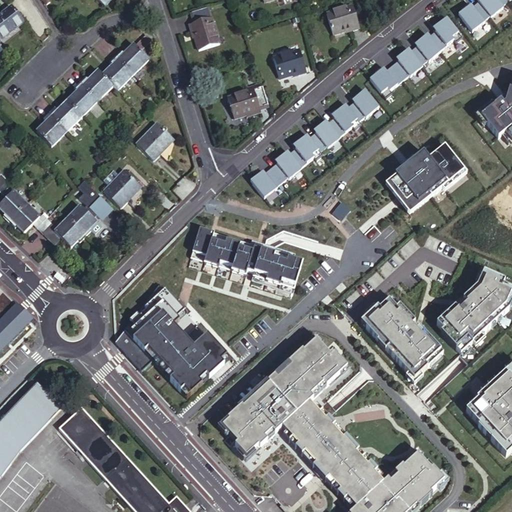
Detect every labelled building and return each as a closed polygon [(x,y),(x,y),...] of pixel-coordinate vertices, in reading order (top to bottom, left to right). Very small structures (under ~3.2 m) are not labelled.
[(509,2),(507,0),(477,0),(479,2),(490,16),(491,17),(497,12),(496,11),(509,2)] [(490,16),(479,2),(473,7),(471,4),(459,14),(472,32),(485,22),(484,21),(490,16)] [(0,38),(1,39),(24,21),(11,5),(0,13),(0,38)] [(354,9),(329,18),(335,37),(353,32),(353,34),(361,32),(354,9)] [(429,36),(429,37),(440,51),(454,41),(456,44),(463,38),(447,18),(433,29),(435,32),(429,36)] [(216,19),(192,27),(194,35),(197,34),(203,52),(224,45),(216,19)] [(411,51),(410,51),(422,66),(422,65),(428,61),(429,62),(441,52),(440,51),(429,37),(429,36),(428,34),(415,44),(417,46),(411,51)] [(147,35),(136,45),(142,51),(153,41),(147,35)] [(122,51),(116,57),(133,74),(149,59),(142,51),(136,45),(135,44),(125,54),(122,51)] [(398,61),(392,66),(403,80),(409,75),(410,76),(423,66),(422,65),(422,66),(410,51),(411,51),(409,49),(396,59),(398,61)] [(302,53),(278,61),(284,81),(301,76),(301,78),(309,75),(302,53)] [(116,57),(110,62),(113,65),(103,75),(114,86),(118,89),(133,74),(116,57)] [(391,90),(403,80),(392,66),(386,71),(384,68),(370,79),(386,99),(393,93),(391,90)] [(86,77),(80,82),(99,101),(114,86),(103,75),(99,70),(89,79),(86,77)] [(77,91),(68,100),(83,116),(99,101),(80,82),(74,88),(77,91)] [(501,101),(481,117),(498,138),(504,133),(511,142),(511,90),(508,101),(504,105),(501,101)] [(348,107),(359,121),(364,117),(365,118),(378,108),(364,91),(351,101),(353,103),(348,107)] [(258,94),(232,102),(238,122),(256,117),(257,120),(266,117),(258,94)] [(68,100),(58,110),(56,107),(50,112),(68,130),(83,116),(68,100)] [(328,123),(339,137),(340,138),(345,134),(345,133),(351,127),(354,130),(361,124),(359,121),(348,107),(346,104),(331,116),(333,118),(328,123)] [(52,146),(68,130),(50,112),(44,118),(47,121),(36,131),(52,146)] [(309,138),(320,152),(339,137),(328,123),(326,121),(313,131),(315,133),(309,138)] [(158,123),(138,144),(154,160),(175,140),(158,123)] [(289,153),(300,168),(313,157),(315,161),(323,155),(320,152),(309,138),(307,135),(293,146),(295,149),(289,153)] [(429,194),(431,196),(464,170),(444,145),(428,158),(423,152),(395,174),(396,175),(388,181),(410,209),(429,194)] [(276,163),(270,168),(281,182),(288,177),(288,178),(301,168),(300,168),(289,153),(287,151),(275,161),(276,163)] [(281,182),(270,168),(264,173),(263,170),(250,180),(264,198),(276,188),(276,187),(281,182)] [(127,170),(106,191),(122,208),(143,186),(127,170)] [(0,185),(0,191),(3,194),(9,188),(12,184),(7,179),(0,185)] [(409,214),(431,196),(429,194),(410,209),(388,181),(385,184),(409,214)] [(9,188),(3,194),(7,198),(12,192),(9,188)] [(0,208),(5,214),(3,216),(9,222),(22,209),(27,204),(14,191),(12,192),(7,198),(0,204),(0,208)] [(88,192),(86,195),(82,199),(85,202),(92,208),(98,202),(88,192)] [(341,201),(331,213),(340,221),(350,210),(341,201)] [(81,206),(87,212),(92,208),(85,202),(81,206)] [(24,232),(33,223),(40,216),(27,204),(22,209),(9,222),(15,228),(17,226),(24,232)] [(80,205),(67,218),(85,236),(91,230),(89,228),(96,221),(87,212),(81,206),(80,205)] [(38,228),(46,219),(42,214),(40,216),(33,223),(38,228)] [(67,218),(57,229),(55,231),(61,237),(71,246),(78,239),(80,242),(85,236),(67,218)] [(52,224),(46,219),(38,228),(43,233),(52,224)] [(101,226),(96,221),(89,228),(91,230),(94,233),(101,226)] [(57,229),(52,224),(43,233),(48,238),(55,231),(57,229)] [(293,289),(302,260),(199,228),(190,257),(245,275),(246,271),(253,273),(252,277),(293,289)] [(61,237),(55,231),(48,238),(55,244),(61,237)] [(459,356),(509,311),(511,303),(511,286),(483,273),(477,288),(466,297),(468,299),(455,310),(454,308),(435,325),(442,332),(439,334),(459,356)] [(124,353),(140,371),(155,357),(172,376),(169,379),(179,391),(183,388),(189,395),(201,384),(198,381),(205,374),(208,378),(223,364),(220,361),(226,356),(206,334),(193,347),(173,325),(179,319),(176,316),(183,309),(164,288),(162,290),(158,285),(137,311),(128,319),(130,321),(118,336),(121,340),(123,342),(128,348),(124,353)] [(0,354),(32,322),(14,304),(0,290),(0,354)] [(249,317),(264,321),(268,306),(278,309),(280,303),(255,295),(249,317)] [(387,296),(356,325),(412,387),(444,358),(387,296)] [(317,336),(217,427),(244,455),(280,423),(354,504),(345,511),(418,511),(451,483),(417,446),(385,475),(313,395),(344,366),(317,336)] [(511,370),(464,415),(503,457),(511,448),(511,370)] [(0,477),(5,471),(60,409),(37,384),(0,425),(0,477)] [(380,393),(368,404),(406,446),(418,436),(380,393)] [(58,430),(133,511),(189,511),(176,497),(168,504),(81,409),(58,430)]
